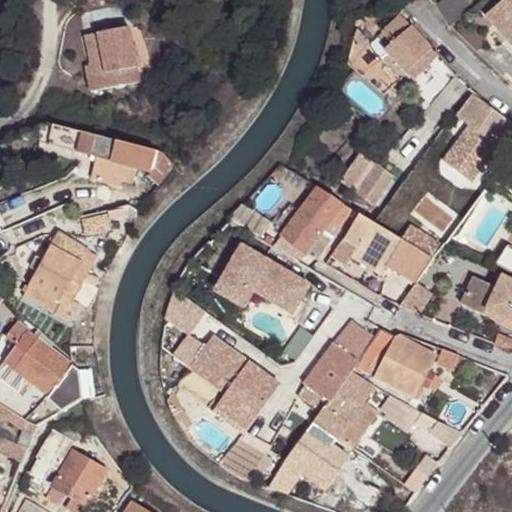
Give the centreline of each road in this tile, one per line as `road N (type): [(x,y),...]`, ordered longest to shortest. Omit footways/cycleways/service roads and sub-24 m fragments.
road 1 (unknown): [(49,0),(33,100),(0,126)]
road 2 (residential): [(423,511),(511,400)]
road 3 (residential): [(511,103),(414,8)]
road 4 (residential): [(5,511),(38,433),(82,415)]
road 5 (residential): [(511,369),(394,316)]
